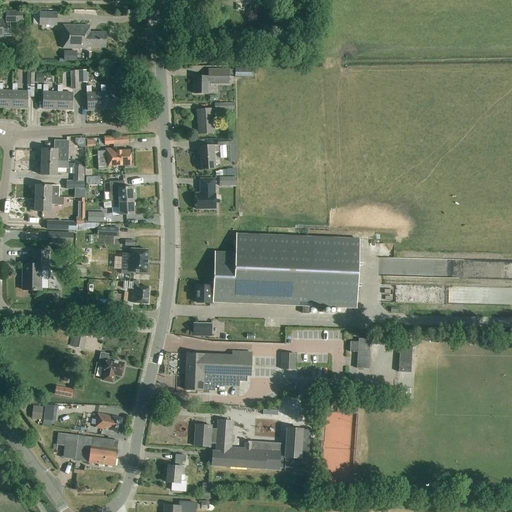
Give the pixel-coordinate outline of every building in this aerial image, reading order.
[(5,22),(21,22),(21,11),(5,11),(5,22)] [(39,13),(39,25),(56,25),(56,13),(39,13)] [(1,19),(0,19),(0,37),(2,37),(10,37),(10,29),(1,29),(1,19)] [(89,26),(63,26),(62,49),(86,49),(86,47),(106,48),(106,33),(89,32),(89,26)] [(294,51),(308,53),(309,43),(294,41),(294,51)] [(13,49),(14,58),(28,57),(28,48),(13,49)] [(235,78),(251,78),(252,68),(235,68),(235,78)] [(87,83),(87,70),(78,71),(78,83),(87,83)] [(194,77),(193,94),(207,94),(207,83),(228,84),(228,70),(207,70),(207,77),(194,77)] [(34,72),(27,71),(26,86),(34,86),(34,72)] [(78,89),(78,71),(70,71),(71,89),(78,89)] [(12,91),(2,90),(2,83),(0,83),(0,107),(12,108),(12,91)] [(12,84),(12,91),(12,108),(26,109),(27,91),(17,91),(17,84),(12,84)] [(48,85),(43,85),(42,109),(57,110),(57,92),(48,92),(48,85)] [(57,92),(57,110),(72,110),(72,93),(62,93),(62,85),(57,85),(57,92)] [(102,110),(117,109),(116,92),(105,92),(105,85),(100,85),(101,93),(102,110)] [(101,93),(91,93),(91,86),(86,86),(87,111),(102,110),(101,93)] [(212,109),(196,110),(198,134),(214,133),(212,109)] [(228,146),(228,162),(236,162),(235,138),(217,139),(217,146),(228,146)] [(41,149),(41,162),(57,163),(57,161),(57,154),(65,154),(65,144),(57,144),(57,150),(41,149)] [(217,145),(214,145),(199,146),(200,170),(215,169),(214,153),(217,153),(217,145)] [(131,165),(130,150),(113,151),(112,148),(104,149),(104,151),(96,151),(97,171),(106,171),(106,167),(131,165)] [(41,162),(40,175),(57,176),(57,168),(68,169),(68,161),(57,161),(57,163),(41,162)] [(84,182),(84,165),(73,165),(73,182),(84,182)] [(219,177),(219,186),(236,186),(236,177),(219,177)] [(200,194),(195,194),(195,209),(215,209),(215,194),(214,194),(214,179),(199,179),(200,194)] [(84,189),(84,182),(73,182),(66,181),(66,189),(84,189)] [(133,201),(132,187),(124,188),(124,181),(109,182),(110,201),(118,201),(118,202),(133,201)] [(35,185),(35,198),(51,199),(51,197),(51,190),(58,190),(58,185),(52,184),(51,186),(35,185)] [(51,199),(35,198),(34,211),(50,212),(50,205),(62,205),(63,197),(51,197),(51,199)] [(79,219),(84,219),(84,198),(76,198),(76,202),(79,202),(79,219)] [(134,214),(133,201),(118,202),(119,215),(134,214)] [(87,213),(87,222),(104,223),(104,213),(87,213)] [(104,215),(104,224),(115,223),(115,215),(104,215)] [(71,222),(48,221),(48,229),(71,230),(71,222)] [(97,236),(117,236),(118,228),(98,227),(97,236)] [(72,245),(73,233),(56,232),(56,244),(72,245)] [(356,308),(358,265),(359,243),(312,240),(312,238),(236,235),(235,254),(215,253),(213,284),(209,283),(209,286),(197,285),(196,303),(209,303),(213,303),(213,302),(309,306),(356,308)] [(80,265),(87,265),(88,249),(80,249),(80,265)] [(131,249),(130,254),(122,253),(120,273),(129,274),(130,272),(146,273),(148,250),(131,249)] [(33,264),(23,264),(22,290),(40,290),(40,270),(47,270),(47,251),(33,251),(33,264)] [(379,258),(380,272),(393,271),(392,257),(379,258)] [(400,258),(399,275),(408,275),(408,258),(400,258)] [(511,275),(511,260),(460,260),(460,267),(453,266),(453,275),(511,275)] [(75,276),(85,276),(86,265),(76,265),(75,276)] [(132,281),(132,282),(123,282),(123,289),(132,289),(131,303),(147,304),(149,287),(137,286),(138,281),(132,281)] [(406,299),(406,291),(388,292),(387,284),(377,284),(377,300),(406,299)] [(120,292),(119,305),(119,307),(126,308),(127,293),(120,292)] [(193,324),(193,336),(211,336),(211,324),(193,324)] [(83,349),(85,342),(88,330),(74,327),(69,346),(83,349)] [(350,342),(349,352),(350,352),(357,352),(356,368),(368,369),(369,345),(370,339),(358,338),(358,342),(350,342)] [(412,347),(400,346),(398,372),(410,373),(412,347)] [(232,355),(186,354),(185,390),(214,391),(214,386),(239,387),(239,381),(245,381),(245,375),(250,375),(251,352),(232,351),(232,355)] [(114,360),(107,359),(108,354),(101,353),(98,364),(105,365),(102,380),(112,382),(114,374),(121,376),(124,363),(114,361),(114,360)] [(280,369),(295,370),(296,354),(281,353),(280,369)] [(56,386),(54,395),(72,398),(74,390),(56,386)] [(119,433),(122,418),(97,413),(94,428),(119,433)] [(84,431),(86,422),(71,419),(69,428),(84,431)] [(211,426),(195,425),(194,446),(210,447),(210,443),(216,444),(215,452),(212,451),(211,466),(279,470),(279,469),(284,469),(284,471),(307,472),(307,459),(308,459),(310,430),(302,430),(302,429),(286,428),(285,447),(281,447),(281,444),(245,442),(244,449),(231,448),(232,421),(217,420),(217,429),(211,429),(211,426)] [(65,434),(65,440),(62,458),(74,460),(74,461),(114,466),(116,450),(113,449),(114,440),(65,434)] [(168,466),(166,482),(172,483),(172,490),(185,491),(186,482),(179,481),(180,474),(181,475),(182,467),(180,466),(181,461),(185,461),(186,455),(175,455),(174,466),(168,466)] [(69,473),(70,464),(59,463),(58,472),(69,473)] [(202,483),(202,497),(210,498),(211,484),(202,483)]
